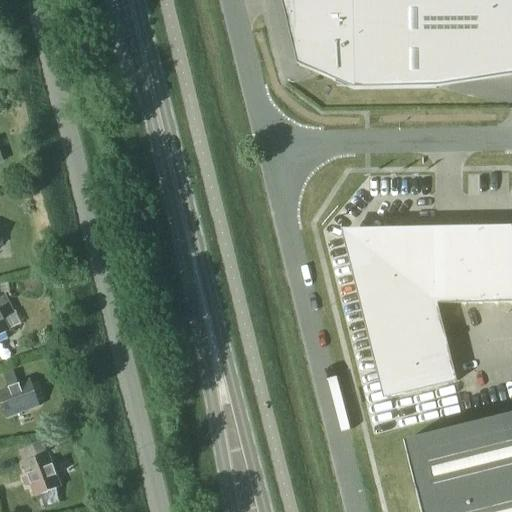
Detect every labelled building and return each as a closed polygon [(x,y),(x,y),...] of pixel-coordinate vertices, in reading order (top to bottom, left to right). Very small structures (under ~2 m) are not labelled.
[(511,0),(283,0),(300,69),(321,78),(353,92),(435,90),(511,78),(511,0)] [(511,239),(353,242),(392,400),(456,384),(437,306),(511,305),(511,239)] [(9,333),(0,315),(0,344),(7,341),(4,335),(9,333)] [(2,376),(4,381),(14,378),(12,372),(2,376)] [(0,412),(3,412),(6,420),(39,408),(37,403),(43,401),(37,385),(31,387),(30,382),(0,393),(0,412)] [(511,511),(511,416),(402,444),(418,511),(511,511)] [(43,443),(33,446),(36,456),(46,452),(43,443)] [(60,489),(48,456),(22,466),(27,478),(23,480),(26,488),(30,486),(35,499),(39,497),(42,503),(58,497),(55,491),(60,489)]
